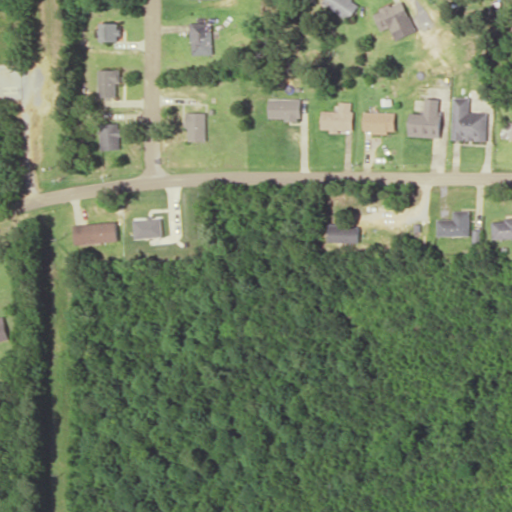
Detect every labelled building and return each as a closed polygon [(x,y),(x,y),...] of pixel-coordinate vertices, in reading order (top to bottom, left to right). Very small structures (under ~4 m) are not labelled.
[(351,18),(360,1),(358,0),(326,0),(325,4),(351,18)] [(397,39),(417,31),(403,0),(401,0),(374,12),(382,30),(391,26),(397,39)] [(100,40),(120,40),(120,22),(100,21),(100,40)] [(191,21),(192,54),(213,53),(212,21),(191,21)] [(101,97),(120,96),(119,68),(100,69),(101,97)] [(452,139),(487,140),(488,112),(470,111),(471,97),(454,96),(452,139)] [(409,135),(441,136),(442,114),(439,114),(440,98),(425,97),(425,113),(410,112),(409,135)] [(301,98),(270,98),(269,119),(301,119),(301,98)] [(321,130),(352,131),(353,101),(339,101),(339,110),(322,109),(321,130)] [(188,112),(188,140),(208,140),(206,111),(188,112)] [(396,111),(364,111),(364,131),(395,131),(396,111)] [(101,123),(102,149),(122,148),(121,122),(101,123)] [(471,235),(471,210),(454,209),(454,218),(439,218),(439,235),(471,235)] [(163,237),(162,217),(135,218),(136,237),(163,237)] [(493,238),(511,237),(511,218),(493,219),(493,238)] [(119,242),(118,221),(76,223),(76,244),(119,242)] [(360,243),(360,225),(330,224),(329,242),(360,243)] [(0,340),(10,338),(5,315),(0,315),(0,340)]
